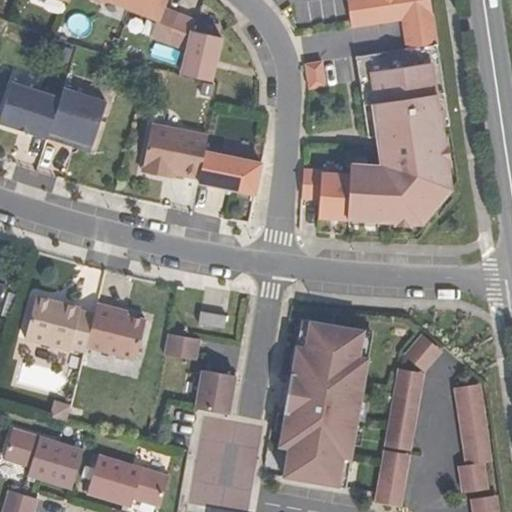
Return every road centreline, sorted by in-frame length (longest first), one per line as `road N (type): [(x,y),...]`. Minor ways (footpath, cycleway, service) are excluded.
road 1 (residential): [(0,196),(180,250),(274,263)]
road 2 (residential): [(274,263),(285,121),(278,50),(243,0)]
road 3 (residential): [(274,263),(370,275),(511,275)]
road 4 (residential): [(212,487),(248,416),(274,263)]
road 5 (tertiary): [(482,0),(511,192)]
